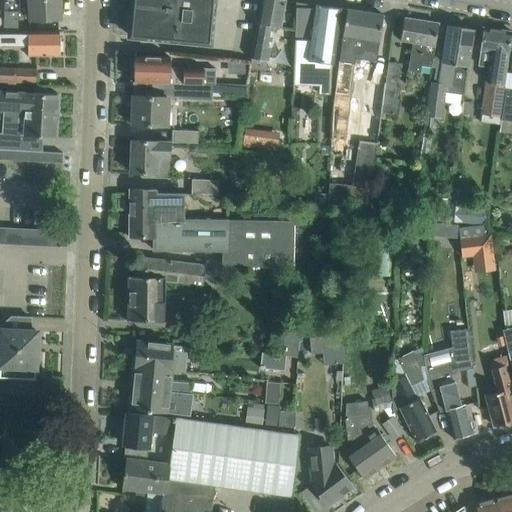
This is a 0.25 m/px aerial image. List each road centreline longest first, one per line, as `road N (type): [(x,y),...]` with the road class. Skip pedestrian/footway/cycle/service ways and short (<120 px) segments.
road 1 (residential): [(95,0),(72,511)]
road 2 (residential): [(373,511),(426,476),(511,448)]
